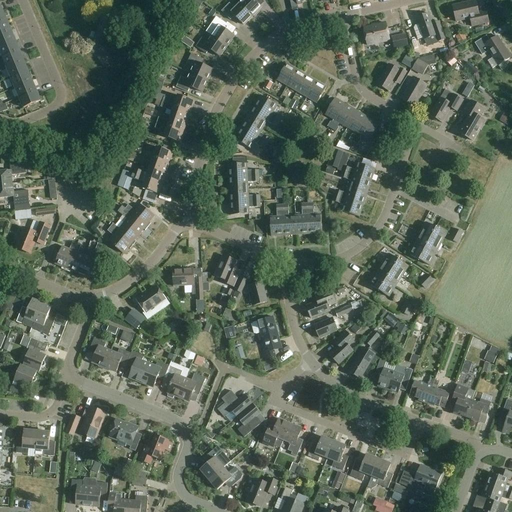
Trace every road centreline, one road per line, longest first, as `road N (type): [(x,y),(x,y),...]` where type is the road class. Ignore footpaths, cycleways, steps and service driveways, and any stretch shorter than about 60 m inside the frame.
road 1 (residential): [(187,220),(206,136),(243,68),(290,28),(343,21)]
road 2 (residential): [(217,511),(180,490),(187,451),(173,419),(64,375)]
road 3 (residential): [(415,124),(384,215),(364,244),(337,259),(288,262)]
road 4 (residential): [(278,390),(274,403),(406,454),(419,422)]
road 5 (residential): [(22,0),(60,99),(26,121),(0,117)]
road 6 (residential): [(415,124),(361,90),(343,21)]
road 7 (residential): [(87,304),(146,268),(187,220)]
road 8 (residential): [(419,422),(341,391),(311,363)]
